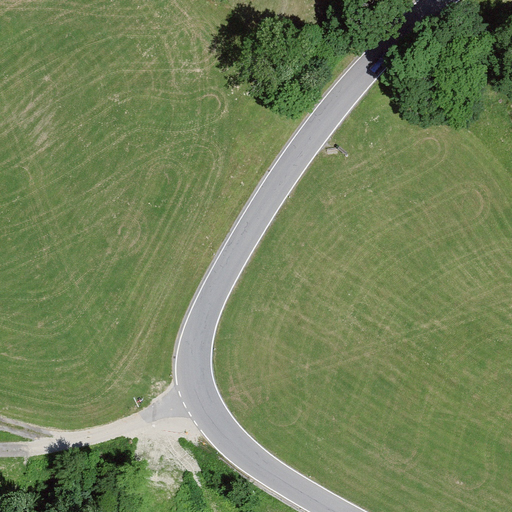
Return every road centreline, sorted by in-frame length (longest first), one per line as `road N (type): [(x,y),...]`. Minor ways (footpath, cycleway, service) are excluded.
road 1 (tertiary): [(336,511),(227,442),(203,408),(192,370),(198,326),(287,169),(344,92),(443,0)]
road 2 (track): [(203,408),(83,443),(0,455)]
